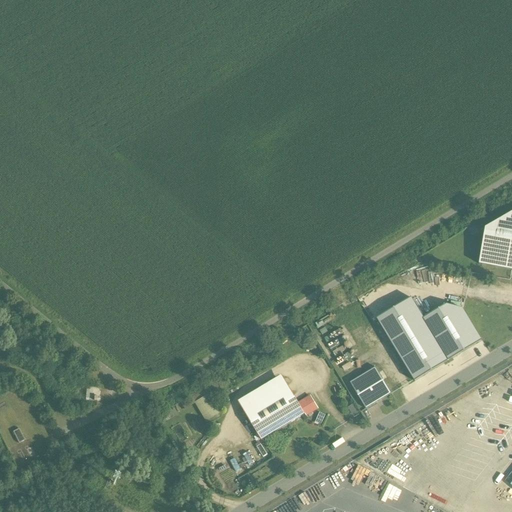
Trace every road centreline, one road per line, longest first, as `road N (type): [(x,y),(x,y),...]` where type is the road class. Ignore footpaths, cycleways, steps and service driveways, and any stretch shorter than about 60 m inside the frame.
road 1 (residential): [(511,178),(156,387),(112,374),(0,283)]
road 2 (residential): [(511,348),(239,511)]
